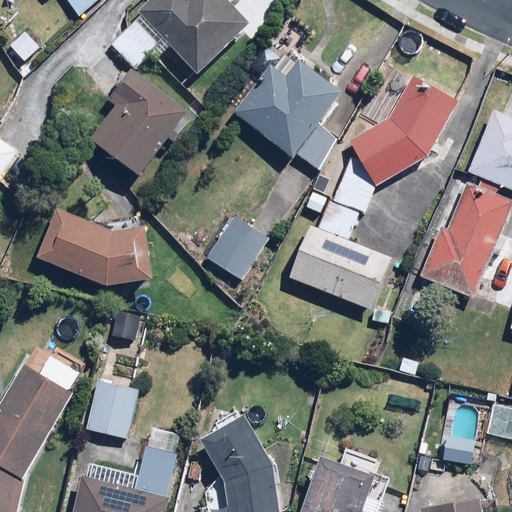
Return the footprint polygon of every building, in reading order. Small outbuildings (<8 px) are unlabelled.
[(101,0),(61,0),(76,19),(101,0)] [(196,77),(246,26),(220,0),(149,0),(135,14),(140,19),(111,47),(139,75),(166,48),(196,77)] [(41,51),(22,31),(6,46),(25,66),(41,51)] [(317,126),(341,94),(297,62),(285,77),(269,66),(234,115),(294,158),(318,176),(341,143),(317,126)] [(139,181),(187,115),(130,73),(82,140),(139,181)] [(412,76),(384,125),(353,143),(349,145),(351,149),(331,201),(310,193),(303,213),(319,219),(316,228),(308,226),(287,280),(372,313),(392,261),(346,243),(358,212),(364,214),(375,186),(424,158),(457,101),(412,76)] [(511,244),(497,240),(511,206),(495,199),(499,188),(511,193),(511,117),(494,110),(466,177),(479,183),(476,191),(464,186),(444,233),(437,230),(417,277),(473,300),(511,310),(511,304),(511,244)] [(0,180),(18,154),(0,141),(0,180)] [(58,211),(37,261),(106,291),(151,284),(142,220),(96,227),(58,211)] [(268,240),(234,218),(205,263),(239,285),(268,240)] [(145,349),(152,318),(115,310),(108,341),(145,349)] [(0,511),(16,511),(22,482),(74,398),(67,394),(78,376),(43,355),(32,373),(23,367),(0,404),(0,511)] [(138,389),(96,380),(86,431),(127,440),(138,389)] [(278,511),(272,467),(240,417),(198,444),(223,483),(227,511),(278,511)] [(338,467),(317,460),(300,511),(379,511),(389,483),(378,479),(383,463),(343,450),(338,467)] [(144,451),(135,493),(168,500),(177,458),(144,451)] [(135,493),(81,480),(73,511),(164,511),(168,500),(135,493)]
